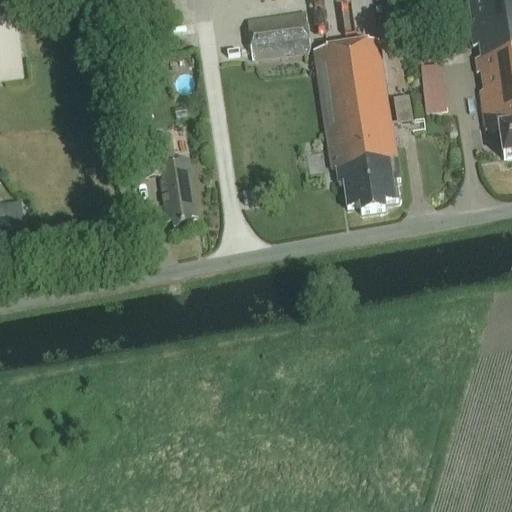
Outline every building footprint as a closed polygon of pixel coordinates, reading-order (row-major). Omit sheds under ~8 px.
[(307,54),(299,0),(265,0),(219,7),(228,66),(307,54)] [(511,0),(465,0),(467,7),(469,7),(471,26),(469,26),(473,50),(477,50),(479,63),(475,63),(478,87),(482,86),(484,95),(480,96),(485,135),(499,133),(504,163),(511,161),(511,0)] [(401,185),(380,44),(314,54),(331,173),(336,173),(338,188),(344,187),(347,213),(360,211),(361,218),(385,214),(384,208),(398,205),(395,186),(401,185)] [(146,56),(135,58),(137,72),(148,71),(146,56)] [(413,125),(410,101),(395,103),(398,127),(413,125)] [(155,141),(156,146),(139,148),(145,182),(161,179),(162,184),(160,184),(167,226),(173,225),(174,233),(192,230),(191,222),(198,221),(189,161),(175,164),(172,143),(171,143),(158,145),(157,141),(155,141)] [(0,256),(11,255),(8,233),(24,231),(21,207),(0,209),(0,256)]
